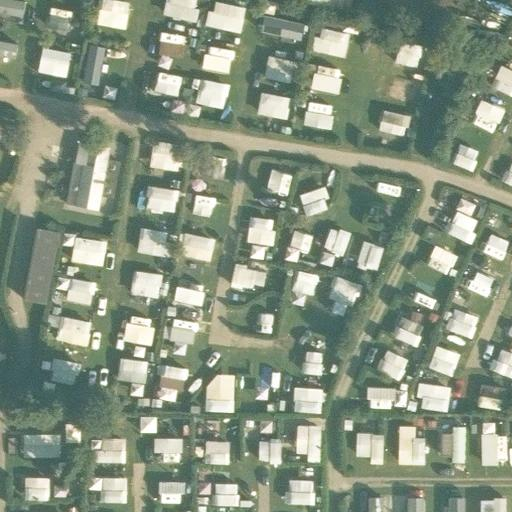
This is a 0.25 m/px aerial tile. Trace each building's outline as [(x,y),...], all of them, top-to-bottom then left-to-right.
[(0,0),(0,11),(24,17),(27,1),(23,0),(0,0)] [(127,27),(129,0),(99,0),(98,25),(127,27)] [(194,21),(199,0),(166,0),(163,13),(194,21)] [(212,0),(206,37),(217,39),(219,28),(242,32),(247,5),(216,0),(212,0)] [(70,29),(72,9),(50,7),(48,27),(70,29)] [(346,57),(351,33),(320,25),(314,49),(346,57)] [(158,52),(183,56),(186,35),(161,31),(158,52)] [(0,38),(0,54),(17,57),(19,41),(0,38)] [(396,63),(418,64),(419,42),(396,42),(396,63)] [(90,43),(82,80),(99,84),(108,47),(90,43)] [(228,73),(234,50),(209,43),(203,66),(228,73)] [(42,68),(61,71),(65,51),(46,48),(42,68)] [(270,54),(264,76),(292,83),(297,61),(270,54)] [(311,87),(337,93),(343,69),(317,63),(311,87)] [(511,95),(511,69),(501,64),(490,84),(511,95)] [(440,68),(435,85),(443,88),(440,95),(452,99),(461,72),(449,68),(448,71),(440,68)] [(155,92),(178,94),(181,74),(157,71),(155,92)] [(194,76),(192,88),(198,89),(196,102),(225,107),(230,83),(194,76)] [(392,76),(387,96),(409,101),(414,81),(392,76)] [(49,89),(65,92),(67,80),(51,77),(49,89)] [(259,114),(288,117),(290,95),(261,92),(259,114)] [(306,100),(304,124),(330,127),(332,103),(306,100)] [(473,123),(497,132),(505,108),(481,100),(473,123)] [(376,128),(404,136),(410,115),(382,107),(376,128)] [(181,144),(154,140),(150,165),(177,170),(181,144)] [(68,203),(99,208),(101,196),(114,199),(120,162),(108,159),(111,146),(78,141),(68,203)] [(472,169),(479,150),(462,144),(455,162),(472,169)] [(503,180),(511,184),(511,161),(503,180)] [(288,195),(293,173),(272,168),(266,190),(288,195)] [(377,190),(398,192),(399,183),(378,181),(377,190)] [(145,207),(175,211),(178,189),(148,185),(145,207)] [(313,212),(331,206),(324,186),(307,192),(313,212)] [(190,212),(212,215),(215,194),(193,191),(190,212)] [(456,209),(472,214),(476,202),(460,197),(456,209)] [(467,242),(480,223),(458,208),(445,228),(467,242)] [(247,242),(272,244),(274,217),(250,215),(247,242)] [(332,224),(323,247),(342,255),(352,232),(332,224)] [(139,247),(166,251),(169,230),(142,226),(139,247)] [(60,233),(56,233),(40,229),(25,298),(25,299),(45,304),(60,233)] [(292,230),(290,246),(310,249),(312,232),(292,230)] [(189,232),(184,254),(210,260),(215,238),(189,232)] [(71,262),(105,265),(107,238),(64,234),(63,245),(72,246),(71,262)] [(501,259),(508,242),(489,234),(482,251),(501,259)] [(378,269),(385,246),(365,240),(357,262),(378,269)] [(449,274),(457,254),(434,244),(426,264),(449,274)] [(475,268),(466,290),(487,298),(496,277),(475,268)] [(147,305),(148,296),(160,297),(162,272),(133,269),(130,303),(147,305)] [(304,304),(306,292),(313,293),(316,274),(296,270),(290,302),(304,304)] [(69,289),(67,298),(91,304),(96,282),(58,273),(55,286),(69,289)] [(341,299),(338,309),(351,313),(361,283),(333,273),(326,294),(341,299)] [(202,305),(205,292),(177,285),(174,298),(202,305)] [(432,309),(436,299),(416,291),(412,301),(432,309)] [(478,316),(460,310),(464,299),(455,296),(444,328),(471,336),(478,316)] [(257,312),(256,330),(271,330),(271,313),(257,312)] [(58,326),(57,341),(89,344),(91,318),(49,315),(48,325),(58,326)] [(165,336),(192,344),(197,323),(170,315),(165,336)] [(401,315),(392,335),(415,345),(424,325),(401,315)] [(151,345),(156,323),(129,316),(123,338),(151,345)] [(442,334),(441,345),(458,346),(459,335),(442,334)] [(428,367),(453,375),(460,353),(436,345),(428,367)] [(511,377),(511,351),(500,346),(490,367),(511,377)] [(400,379),(409,359),(386,348),(377,369),(400,379)] [(73,388),(79,362),(55,356),(49,382),(73,388)] [(131,393),(144,394),(146,359),(119,358),(118,379),(132,380),(131,393)] [(158,386),(184,389),(186,366),(160,364),(158,386)] [(234,411),(235,373),(209,372),(208,410),(234,411)] [(280,375),(258,372),(255,397),(277,399),(280,375)] [(418,407),(448,410),(450,384),(420,382),(418,407)] [(502,410),(508,389),(482,382),(476,403),(502,410)] [(367,405),(406,407),(407,388),(368,386),(367,405)] [(294,412),(324,411),(323,387),(293,387),(294,412)] [(141,415),(141,430),(156,430),(156,415),(141,415)] [(481,460),(507,461),(508,434),(494,433),(495,421),(482,421),(481,460)] [(66,423),(66,441),(79,441),(80,424),(66,423)] [(308,452),(308,460),(320,461),(322,425),(298,424),(296,452),(308,452)] [(398,424),(398,463),(426,463),(426,437),(415,437),(415,424),(398,424)] [(467,461),(466,424),(453,425),(453,432),(442,432),(443,452),(452,452),(452,461),(467,461)] [(60,456),(60,432),(24,433),(24,456),(60,456)] [(371,462),(384,462),(384,432),(357,432),(356,454),(371,454),(371,462)] [(182,451),(182,437),(155,436),(154,450),(182,451)] [(93,461),(126,461),(125,437),(92,437),(93,461)] [(281,439),(258,440),(259,462),(282,461),(281,439)] [(229,463),(230,440),(206,440),(205,462),(229,463)] [(25,498),(50,499),(50,476),(25,476),(25,498)] [(314,503),(314,478),(286,479),(287,504),(314,503)] [(125,501),(126,480),(101,479),(101,500),(125,501)] [(186,493),(186,481),(159,480),(159,492),(186,493)] [(237,504),(237,482),(212,482),(213,505),(237,504)] [(385,511),(385,495),(369,496),(369,511),(385,511)] [(408,511),(425,511),(426,496),(408,496),(408,511)] [(466,511),(466,497),(441,497),(440,511),(466,511)] [(481,498),(481,511),(507,511),(507,497),(481,498)]
